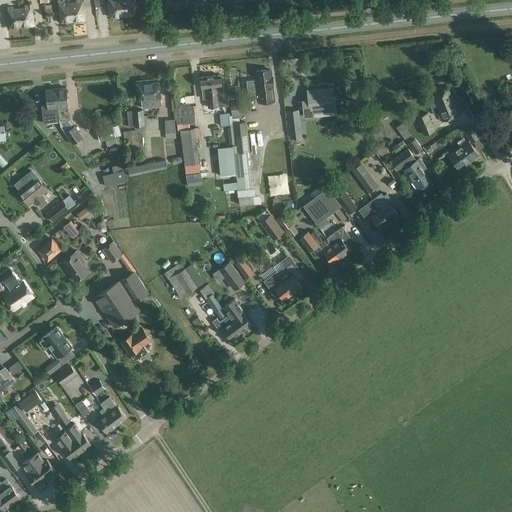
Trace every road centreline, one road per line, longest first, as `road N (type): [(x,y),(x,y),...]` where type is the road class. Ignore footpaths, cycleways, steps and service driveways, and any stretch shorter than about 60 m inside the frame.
road 1 (secondary): [(0,68),(511,9)]
road 2 (residential): [(152,428),(511,157)]
road 3 (residential): [(152,428),(68,305)]
road 4 (residential): [(39,511),(152,428)]
